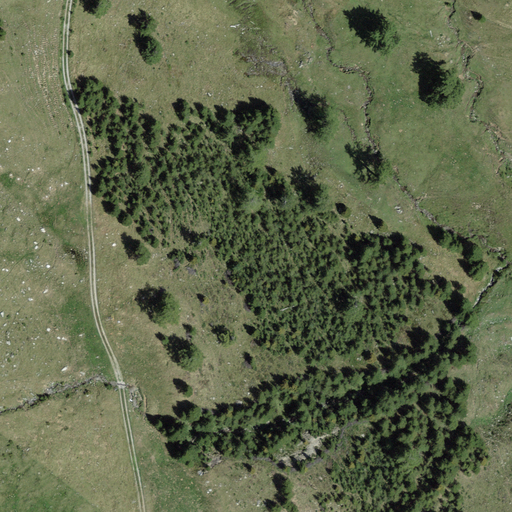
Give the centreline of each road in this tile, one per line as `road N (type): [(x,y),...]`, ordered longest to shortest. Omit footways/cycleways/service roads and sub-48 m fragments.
road 1 (track): [(88,182),(95,310),(120,383),(142,511)]
road 2 (track): [(69,0),(65,72),(88,182)]
